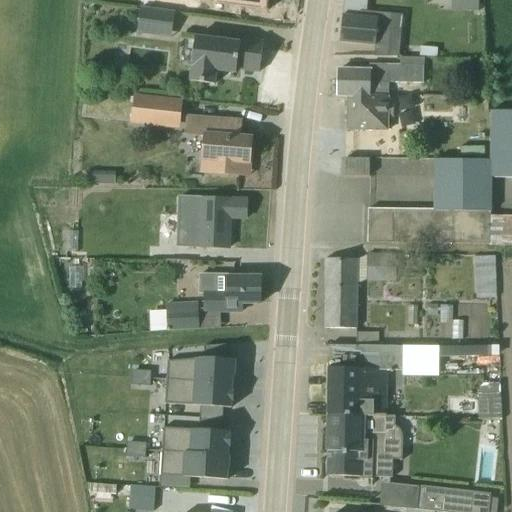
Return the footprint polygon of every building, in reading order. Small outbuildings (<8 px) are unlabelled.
[(480,10),(480,0),(453,0),(453,10),(480,10)] [(357,20),(341,18),(338,44),(374,48),(373,59),(398,59),(402,17),(358,13),(357,20)] [(140,18),(138,36),(170,39),(172,21),(140,18)] [(188,83),(214,86),(216,73),(235,76),(236,71),(258,74),(262,44),(227,39),(227,41),(194,37),(188,83)] [(337,73),(337,97),(347,98),(388,98),(388,84),(422,84),(422,60),(399,60),(399,66),(369,66),(369,73),(337,73)] [(134,95),(132,124),(182,129),(184,99),(134,95)] [(388,98),(347,98),(348,132),(388,134),(388,98)] [(489,161),(433,161),(433,211),(365,211),(365,246),(511,247),(511,217),(491,218),(491,179),(511,178),(511,113),(489,113),(489,161)] [(187,117),(185,137),(203,139),(200,175),(247,179),(251,141),(240,140),(242,122),(187,117)] [(369,160),(344,160),(344,179),(368,179),(369,160)] [(190,226),(189,245),(157,244),(156,261),(190,262),(191,248),(226,250),(228,220),(246,221),(247,203),(177,200),(176,225),(190,226)] [(396,256),(367,255),(366,283),(395,284),(396,256)] [(495,258),(474,258),(474,300),(494,300),(495,258)] [(358,261),(326,260),(323,331),(355,332),(358,261)] [(202,278),(202,304),(167,306),(166,332),(218,330),(218,314),(239,314),(239,307),(260,307),(260,279),(202,278)] [(356,334),(356,347),(378,347),(378,335),(356,334)] [(442,345),(442,361),(494,363),(494,346),(442,345)] [(328,347),(327,417),(386,418),(386,417),(387,371),(402,372),(403,348),(378,347),(356,347),(328,347)] [(167,362),(166,381),(232,386),(232,378),(234,378),(234,362),(228,362),(228,348),(203,348),(203,362),(167,362)] [(148,388),(148,373),(131,372),(130,387),(148,388)] [(223,409),(230,410),(231,404),(232,404),(233,391),(231,391),(232,386),(166,381),(166,403),(200,407),(199,420),(221,422),(223,409)] [(479,385),(478,417),(500,418),(501,385),(479,385)] [(386,418),(327,417),(326,478),(393,479),(393,461),(401,461),(402,434),(394,433),(394,418),(386,418)] [(229,449),(230,436),(229,434),(220,433),(221,422),(199,420),(198,431),(164,429),(162,452),(227,457),(227,449),(229,449)] [(144,445),(126,444),(125,458),(143,459),(144,445)] [(162,452),(159,488),(189,491),(189,478),(226,481),(227,472),(228,472),(228,457),(227,457),(162,452)] [(89,485),(89,494),(114,496),(115,487),(89,485)] [(153,511),(155,489),(129,487),(127,511),(153,511)] [(483,511),(485,497),(384,487),(381,510),(405,511),(483,511)]
